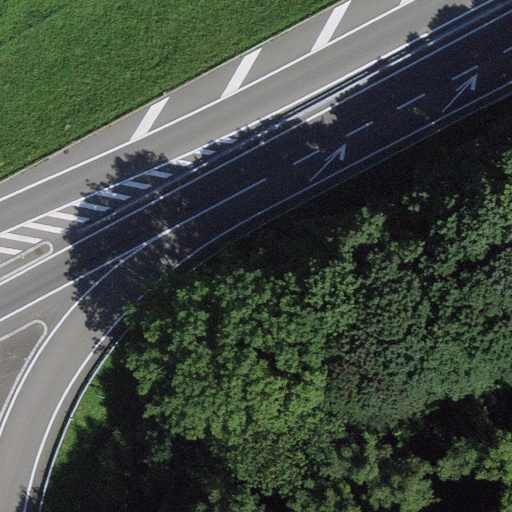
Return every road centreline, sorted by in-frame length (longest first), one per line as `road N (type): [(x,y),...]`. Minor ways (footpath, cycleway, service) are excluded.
road 1 (motorway): [(435,0),(0,223)]
road 2 (motorway): [(12,511),(34,428),(69,360),(200,213)]
road 3 (motorway): [(200,213),(511,47)]
road 4 (motorway): [(0,306),(200,213)]
